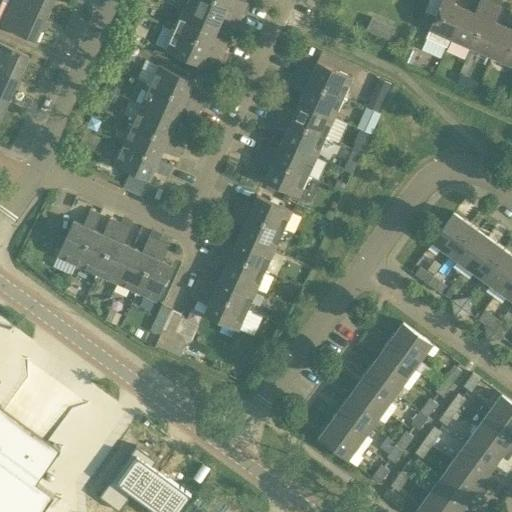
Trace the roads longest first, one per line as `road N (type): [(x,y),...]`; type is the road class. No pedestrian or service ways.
road 1 (tertiary): [(236,452),(0,280)]
road 2 (residential): [(292,0),(179,227)]
road 3 (residential): [(236,452),(355,269)]
road 4 (residential): [(355,269),(439,174),(479,175),(511,195)]
road 5 (residential): [(511,385),(355,269)]
road 6 (residential): [(34,174),(111,0)]
road 7 (residential): [(179,227),(34,174)]
